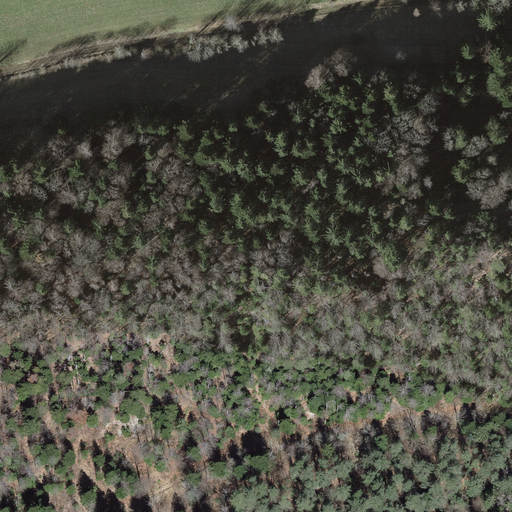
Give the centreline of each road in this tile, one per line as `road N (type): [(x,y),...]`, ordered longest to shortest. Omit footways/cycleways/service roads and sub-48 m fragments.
road 1 (track): [(0,74),(104,49),(420,0)]
road 2 (track): [(511,408),(232,451),(103,511)]
